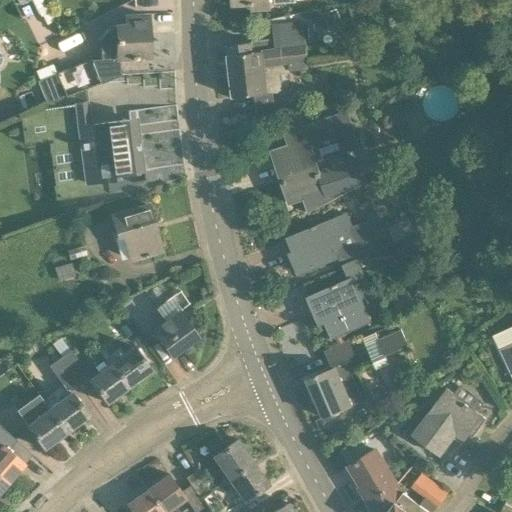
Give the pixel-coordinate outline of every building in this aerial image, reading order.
[(271,11),(270,0),(230,0),(231,2),(233,2),(233,5),(251,4),(251,12),(271,11)] [(148,60),(146,13),(114,15),(97,39),(98,54),(55,70),(64,97),(124,75),(119,59),(148,60)] [(304,46),(302,24),(272,29),(273,41),(226,45),(230,72),(281,64),(279,51),(300,48),(303,62),(314,60),(313,54),(315,53),(314,46),(304,46)] [(303,62),(300,48),(279,51),(281,64),(230,72),(233,98),(258,96),(261,124),(279,119),(276,93),(282,93),(281,75),(289,75),(288,72),(307,70),(306,63),(314,63),(314,60),(303,62)] [(89,118),(86,99),(44,107),(20,115),(23,146),(47,140),(54,201),(108,195),(107,182),(119,180),(119,173),(143,173),(137,111),(89,118)] [(289,203),(326,191),(316,163),(359,149),(348,113),(301,129),(306,143),(273,153),(289,203)] [(161,251),(148,206),(110,217),(116,240),(122,238),(128,260),(161,251)] [(352,227),(347,215),(293,237),(298,251),(289,255),(297,274),(337,258),(340,266),(341,266),(343,269),(359,261),(358,259),(375,253),(367,230),(372,228),(369,220),(352,227)] [(402,264),(415,252),(406,242),(393,253),(402,264)] [(331,337),(382,316),(359,261),(343,269),(348,282),(308,298),(321,330),(327,327),(331,337)] [(171,357),(196,338),(178,312),(188,304),(180,292),(157,309),(166,321),(154,330),(171,357)] [(402,312),(416,305),(409,293),(395,300),(402,312)] [(381,360),(411,348),(404,331),(375,344),(381,360)] [(352,406),(362,402),(346,364),(351,362),(342,342),(323,351),(332,370),(307,380),(323,418),(351,406),(352,406)] [(511,373),(511,343),(500,349),(511,373)] [(127,388),(150,372),(132,346),(109,363),(127,388)] [(76,383),(87,376),(70,351),(59,359),(76,383)] [(65,390),(76,383),(59,359),(48,367),(65,390)] [(107,403),(127,388),(109,363),(89,378),(107,403)] [(470,408),(445,390),(412,435),(439,455),(455,434),(463,440),(469,433),(474,435),(485,419),(481,416),(481,405),(470,408)] [(66,433),(87,417),(69,392),(48,408),(66,433)] [(44,449),(66,433),(48,408),(41,397),(18,413),(44,449)] [(15,441),(0,427),(0,479),(6,485),(24,464),(7,450),(15,441)] [(226,478),(251,461),(236,440),(212,457),(226,478)] [(399,486),(378,450),(348,467),(368,499),(397,484),(398,486),(399,486)] [(243,502),(268,485),(251,461),(226,478),(243,502)] [(185,478),(190,486),(200,499),(210,492),(196,471),(185,478)] [(198,511),(206,508),(200,499),(190,486),(181,493),(168,475),(146,490),(160,511),(184,511),(191,508),(193,511),(198,511)] [(437,507),(446,494),(421,475),(411,487),(437,507)] [(400,497),(394,488),(398,486),(397,484),(368,499),(369,501),(367,502),(374,511),(426,511),(418,506),(421,501),(416,498),(414,502),(403,493),(400,497)] [(160,511),(146,490),(125,505),(129,511),(160,511)]
